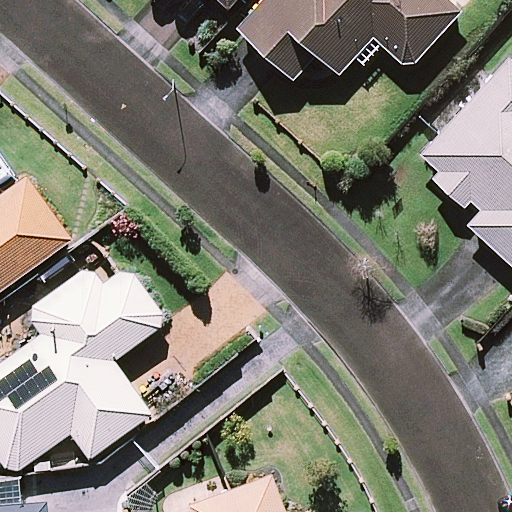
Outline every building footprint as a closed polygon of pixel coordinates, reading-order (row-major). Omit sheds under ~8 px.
[(459,7),(450,0),(259,0),(238,24),(292,75),(316,49),(344,75),(379,37),(408,63),(459,7)] [(511,51),(415,158),(475,211),(467,220),(511,260),(511,51)] [(0,192),(0,285),(69,236),(25,174),(0,192)] [(103,286),(86,263),(31,302),(48,326),(0,360),(0,452),(12,468),(71,426),(90,452),(150,409),(111,355),(166,315),(131,266),(103,286)] [(285,511),(270,468),(160,508),(161,511),(285,511)] [(47,511),(45,496),(0,500),(0,511),(47,511)]
